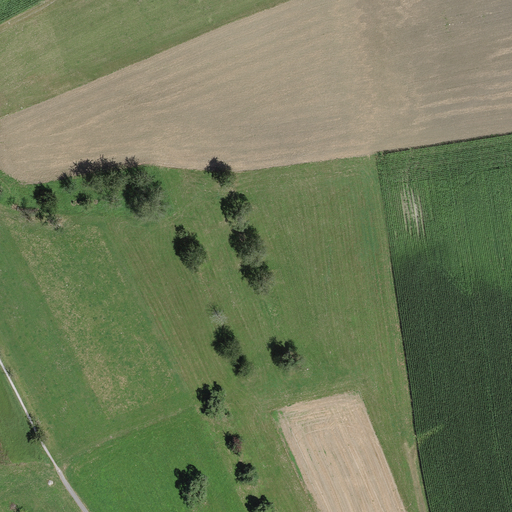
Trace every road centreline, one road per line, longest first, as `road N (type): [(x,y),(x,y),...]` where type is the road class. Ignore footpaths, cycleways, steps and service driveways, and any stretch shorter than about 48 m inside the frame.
road 1 (track): [(59,474),(99,448),(285,367),(218,160),(189,146),(139,148),(88,183),(54,190),(0,170)]
road 2 (track): [(424,511),(411,453),(427,435),(511,407)]
